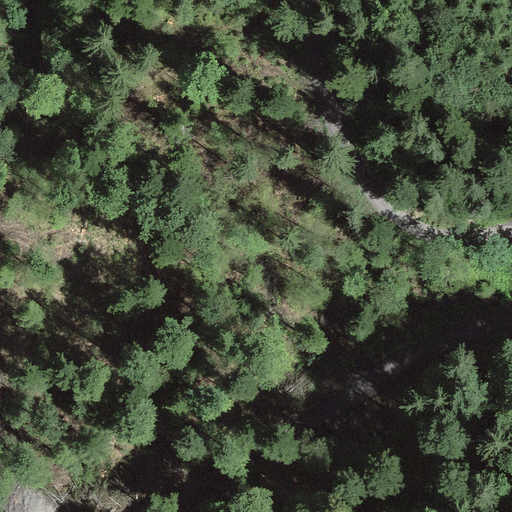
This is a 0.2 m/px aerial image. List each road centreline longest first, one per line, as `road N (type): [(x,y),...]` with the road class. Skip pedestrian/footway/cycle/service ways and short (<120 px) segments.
road 1 (track): [(511,323),(346,394),(149,511)]
road 2 (track): [(303,0),(341,136),(391,212),(448,237),(511,232)]
